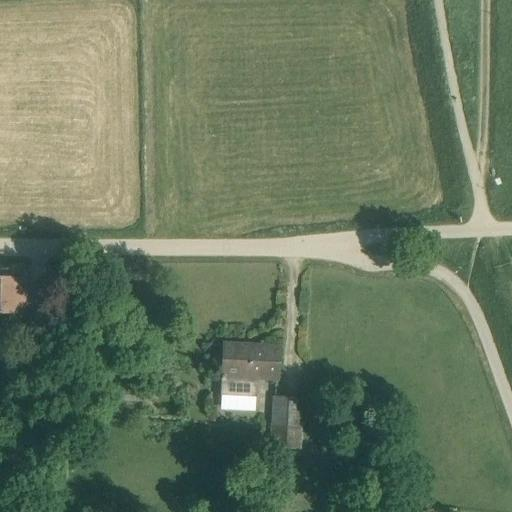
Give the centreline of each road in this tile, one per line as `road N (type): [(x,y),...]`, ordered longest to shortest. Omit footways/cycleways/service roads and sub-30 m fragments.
road 1 (unclassified): [(0,248),(325,246)]
road 2 (unclassified): [(511,406),(472,303),(446,272),(357,260),(325,246)]
road 3 (track): [(478,196),(485,0)]
road 4 (unclassified): [(325,246),(511,227)]
